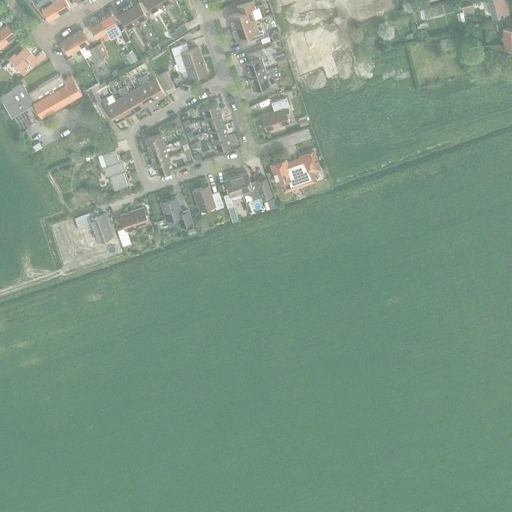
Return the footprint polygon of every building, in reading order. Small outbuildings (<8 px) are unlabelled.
[(52,1),(59,13),(69,7),(65,0),(51,0),(52,1)] [(146,15),(145,13),(138,0),(137,0),(135,0),(127,5),(136,20),(146,15)] [(151,10),(152,11),(162,6),(158,0),(138,0),(145,13),(151,10)] [(284,0),(288,12),(291,19),(310,12),(314,24),(325,20),(317,0),(284,0)] [(464,0),(460,1),(462,8),(473,5),(471,0),(464,0)] [(488,0),(492,17),(508,13),(504,0),(488,0)] [(48,19),(59,13),(52,1),(41,8),(48,19)] [(232,27),(254,19),(251,8),(254,7),(252,1),(236,6),(238,12),(228,15),(232,27)] [(118,10),(127,26),(136,20),(127,5),(118,10)] [(100,19),(110,37),(116,33),(112,27),(117,24),(111,13),(100,19)] [(105,40),(110,37),(100,19),(89,25),(96,37),(101,33),(105,40)] [(254,19),(232,27),(235,38),(246,35),(247,40),(264,35),(261,29),(258,30),(254,19)] [(184,23),(174,29),(175,31),(178,34),(188,28),(184,23)] [(0,47),(15,35),(6,24),(0,28),(0,47)] [(124,36),(128,34),(123,26),(119,28),(124,36)] [(511,26),(503,28),(503,33),(486,37),(489,53),(497,51),(501,65),(511,61),(511,26)] [(71,35),(78,47),(79,47),(82,52),(87,49),(83,44),(89,41),(82,29),(71,35)] [(67,53),(78,47),(71,35),(61,41),(67,53)] [(96,45),(103,57),(104,57),(102,55),(108,52),(102,41),(96,45)] [(308,42),(294,47),(302,68),(310,65),(313,77),(328,72),(326,64),(323,65),(321,59),(326,57),(324,50),(312,54),(308,42)] [(198,47),(189,50),(186,43),(171,48),(174,56),(179,70),(181,71),(187,69),(189,78),(206,72),(198,47)] [(96,62),(103,57),(96,45),(89,49),(96,62)] [(40,52),(33,58),(24,47),(9,60),(18,71),(30,60),(34,64),(43,56),(40,52)] [(248,76),(265,70),(261,57),(264,56),(261,48),(246,53),(249,61),(244,63),(248,76)] [(137,59),(133,52),(126,56),(130,63),(137,59)] [(159,74),(167,89),(174,84),(166,70),(159,74)] [(265,70),(248,76),(253,89),(260,87),(262,92),(277,87),(275,81),(270,83),(265,70)] [(71,75),(63,80),(60,74),(28,93),(22,83),(0,96),(0,97),(12,118),(34,104),(41,117),(81,93),(71,75)] [(142,77),(155,101),(165,95),(156,78),(148,82),(147,80),(148,79),(146,74),(142,77)] [(145,107),(155,101),(142,77),(137,79),(140,84),(141,83),(143,85),(136,89),(145,107)] [(145,107),(136,89),(129,93),(127,91),(129,90),(126,86),(122,88),(136,112),(145,107)] [(126,118),(136,112),(122,88),(118,91),(120,95),(121,94),(123,97),(116,101),(126,118)] [(126,118),(116,101),(109,105),(107,102),(109,102),(106,97),(102,100),(116,124),(126,118)] [(261,115),(266,130),(289,122),(284,107),(289,105),(286,97),(271,102),(274,110),(261,115)] [(205,118),(220,113),(216,101),(201,106),(205,118)] [(208,129),(224,124),(220,113),(205,118),(208,129)] [(308,123),(306,117),(298,119),(300,125),(308,123)] [(212,141),(228,135),(224,124),(208,129),(212,141)] [(149,150),(164,145),(160,133),(145,138),(149,150)] [(228,135),(212,141),(216,152),(232,147),(228,135)] [(152,161),(168,156),(164,145),(149,150),(152,161)] [(115,190),(128,186),(115,150),(102,154),(106,167),(102,168),(105,178),(110,176),(115,190)] [(294,164),(301,185),(315,180),(312,171),(319,168),(313,151),(299,156),(301,161),(294,164)] [(168,156),(152,161),(156,173),(172,167),(168,156)] [(301,185),(294,164),(288,166),(285,158),(270,164),(277,183),(288,179),(291,188),(301,185)] [(261,195),(257,183),(251,185),(247,172),(235,175),(242,194),(253,191),(255,198),(261,196),(261,195)] [(231,198),(242,194),(235,175),(224,179),(229,193),(223,194),(227,207),(233,205),(231,198)] [(261,195),(261,196),(261,198),(272,194),(266,177),(256,180),(257,183),(261,195)] [(218,191),(211,193),(208,185),(193,190),(200,210),(214,205),(215,209),(223,206),(218,191)] [(188,210),(181,212),(176,196),(164,200),(163,202),(161,202),(167,220),(175,217),(177,218),(180,226),(192,221),(188,210)] [(117,230),(122,245),(130,242),(126,230),(148,222),(143,207),(120,215),(125,227),(117,230)] [(104,213),(95,216),(93,210),(81,214),(83,220),(89,218),(97,240),(112,235),(104,213)]
